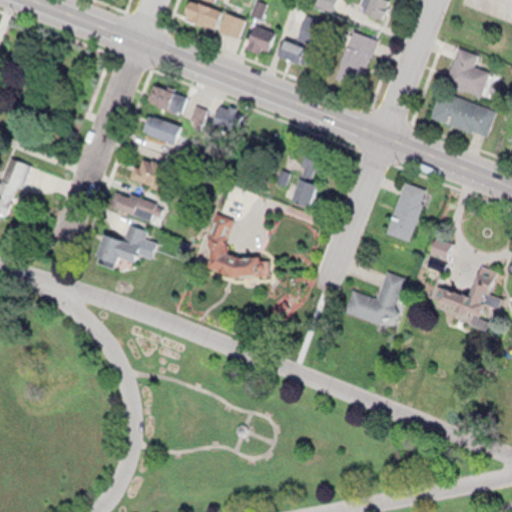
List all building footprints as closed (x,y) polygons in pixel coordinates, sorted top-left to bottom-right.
[(186,9),(188,0),(212,0),(224,4),(218,21),(186,9)] [(362,5),(363,0),(392,0),(388,13),(362,5)] [(247,40),(254,20),(275,28),(268,47),(247,40)] [(335,72),(353,25),(378,34),(359,82),(335,72)] [(272,57),(278,43),(257,32),(250,47),(272,57)] [(278,51),(284,35),(309,44),(303,60),(278,51)] [(445,79),(457,42),(478,49),(475,60),(490,65),(481,91),(445,79)] [(151,96),(155,79),(187,88),(183,105),(151,96)] [(432,112),(441,85),(500,105),(492,131),(432,112)] [(203,128),(212,110),(199,105),(191,122),(203,128)] [(141,124),(147,108),(179,119),(174,135),(141,124)] [(240,119),(222,119),(222,136),(240,136),(240,119)] [(180,158),(201,164),(207,146),(186,140),(180,158)] [(0,219),(0,176),(12,150),(33,159),(5,222),(0,219)] [(130,172),(134,158),(139,159),(141,151),(172,160),(166,182),(130,172)] [(294,192),(300,167),(318,173),(313,196),(294,192)] [(384,227),(403,175),(429,185),(410,236),(384,227)] [(117,199),(122,186),(163,201),(158,214),(117,199)] [(271,275),(229,274),(207,261),(210,246),(210,225),(219,206),(235,213),(233,244),(260,246),(272,252),(271,275)] [(94,250),(105,224),(124,231),(130,214),(149,221),(136,254),(119,247),(114,258),(94,250)] [(109,234),(101,261),(133,271),(135,262),(142,264),(152,231),(143,228),(138,243),(109,234)] [(453,262),(459,249),(440,240),(434,252),(453,262)] [(431,298),(440,276),(468,287),(479,258),(504,268),(485,319),(431,298)] [(344,306),(352,285),(373,292),(383,262),(412,273),(394,323),(344,306)]
